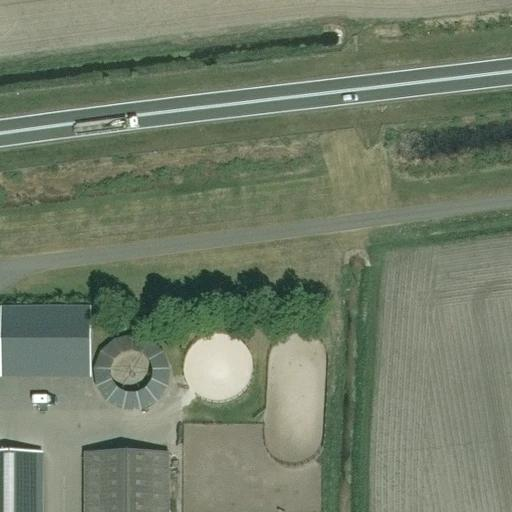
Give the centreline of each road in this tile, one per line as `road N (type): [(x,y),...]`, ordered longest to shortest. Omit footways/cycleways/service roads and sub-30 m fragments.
road 1 (unclassified): [(511,201),(0,267)]
road 2 (trunk): [(0,136),(511,72)]
